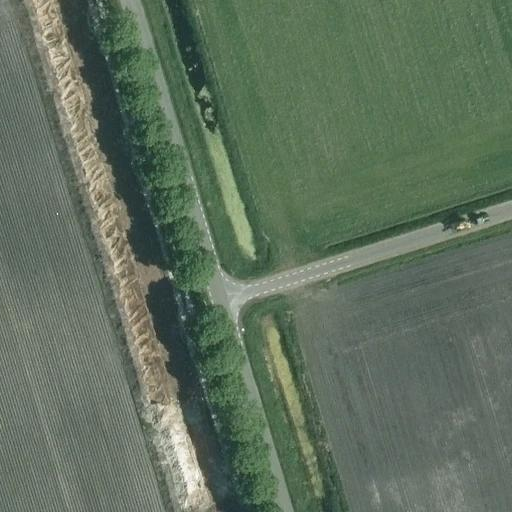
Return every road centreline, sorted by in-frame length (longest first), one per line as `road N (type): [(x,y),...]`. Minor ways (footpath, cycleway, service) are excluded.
road 1 (unclassified): [(221,303),(128,0)]
road 2 (unclassified): [(511,210),(221,303)]
road 3 (unclassified): [(283,511),(221,303)]
